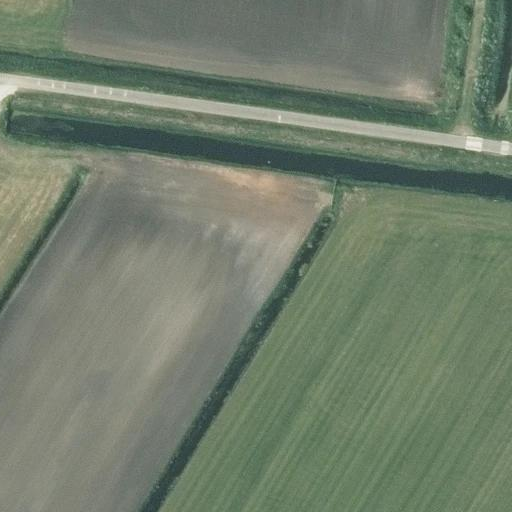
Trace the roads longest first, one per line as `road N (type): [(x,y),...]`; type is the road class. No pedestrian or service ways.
road 1 (unclassified): [(511,153),(0,82)]
road 2 (track): [(459,146),(473,0)]
